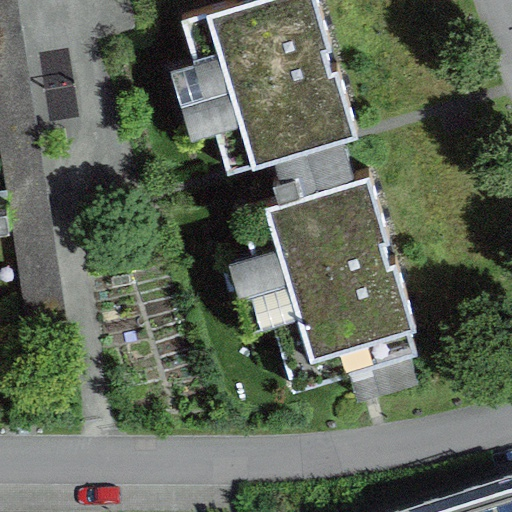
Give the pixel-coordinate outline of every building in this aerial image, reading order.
[(317,0),(282,0),(224,18),(247,90),(337,62),(317,0)] [(247,90),(269,160),(359,132),(337,62),(247,90)] [(303,286),(392,257),(370,188),(280,217),(303,286)] [(267,212),(243,219),(254,259),(278,252),(267,212)] [(326,359),(416,330),(392,257),(303,286),(326,359)]
